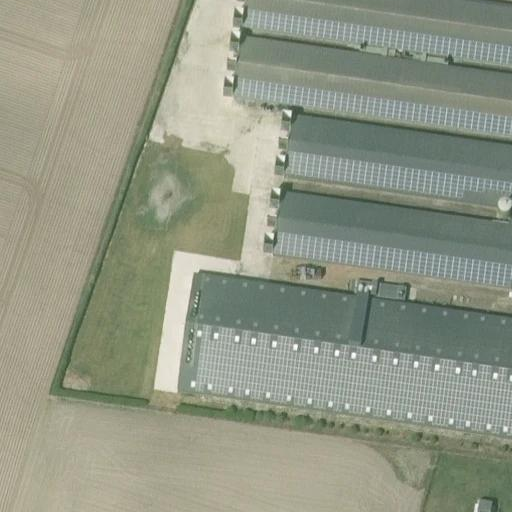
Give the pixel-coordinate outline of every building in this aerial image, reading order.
[(511,9),(444,0),(245,0),(242,31),(511,69),(511,9)] [(511,79),(240,41),(233,99),(511,139),(511,79)] [(283,177),(511,210),(511,151),(292,119),(283,177)] [(272,255),(511,290),(511,230),(280,197),(272,255)] [(185,330),(175,393),(251,404),(508,442),(511,442),(511,321),(268,286),(193,275),(185,330)]
